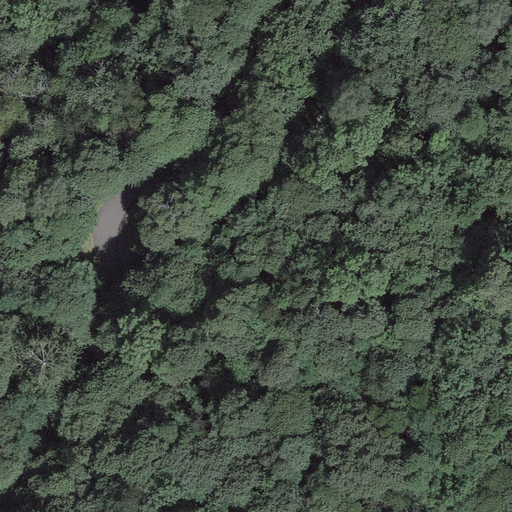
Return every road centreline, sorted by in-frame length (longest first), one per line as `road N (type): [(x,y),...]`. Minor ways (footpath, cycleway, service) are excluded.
road 1 (residential): [(287,0),(220,125),(120,203),(109,242),(135,267),(170,258),(228,218),(297,133),(382,0)]
road 2 (track): [(0,503),(135,267)]
road 3 (track): [(297,133),(456,149),(511,129)]
